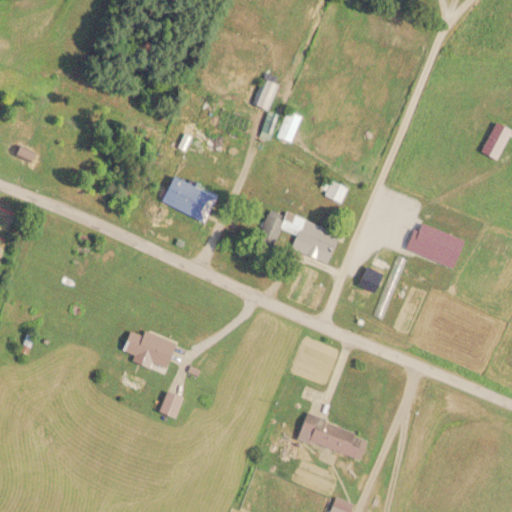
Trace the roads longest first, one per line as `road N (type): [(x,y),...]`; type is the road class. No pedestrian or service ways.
road 1 (tertiary): [(0,181),(511,404)]
road 2 (residential): [(318,323),(444,22),(442,0)]
